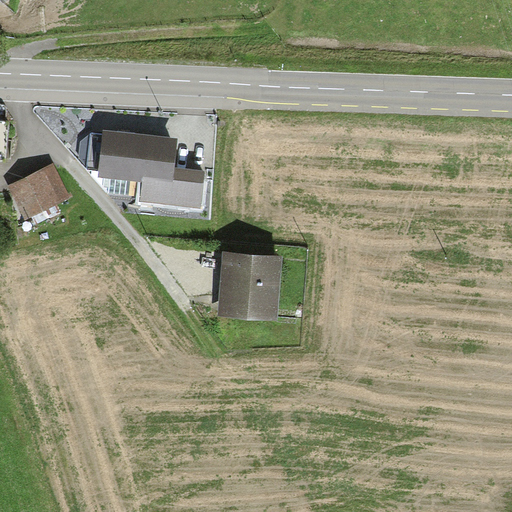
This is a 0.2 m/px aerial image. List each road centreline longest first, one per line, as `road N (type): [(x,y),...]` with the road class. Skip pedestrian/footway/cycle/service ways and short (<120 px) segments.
road 1 (secondary): [(511,94),(0,76)]
road 2 (unknown): [(189,315),(153,262),(29,123),(12,76)]
